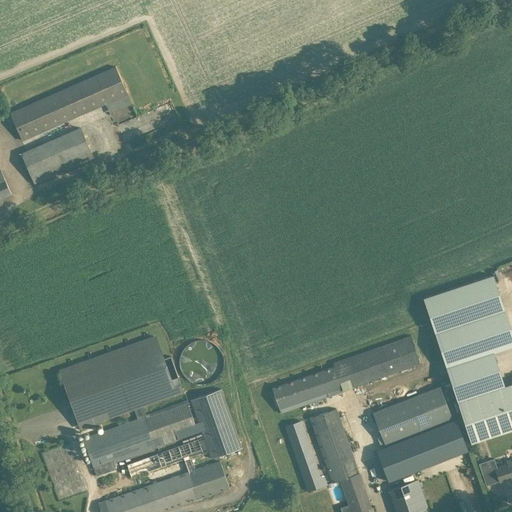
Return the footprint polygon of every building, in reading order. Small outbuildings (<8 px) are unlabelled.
[(9,111),(22,141),(105,104),(109,113),(132,103),(116,65),(9,111)] [(21,153),(34,183),(93,157),(80,128),(21,153)] [(0,198),(11,193),(1,171),(0,171),(0,198)] [(491,272),(495,281),(501,279),(497,269),(491,272)] [(272,388),(281,413),(420,363),(411,335),(333,363),(334,366),(272,388)] [(156,336),(59,370),(79,428),(134,409),(138,420),(144,417),(143,416),(146,415),(143,406),(183,391),(171,356),(164,358),(156,336)] [(180,367),(180,369),(181,370),(183,373),(184,376),(186,378),(188,380),(190,381),(192,382),(193,382),(195,383),(196,383),(199,384),(201,384),(204,384),(206,384),(206,383),(209,383),(211,381),(213,380),(214,380),(216,378),(218,376),(221,372),(221,370),(222,368),(223,366),(223,365),(223,362),(223,361),(223,360),(223,358),(223,355),(222,353),(220,350),(219,349),(218,348),(218,347),(216,345),(215,344),(213,343),(211,342),(210,341),(208,340),(206,340),(204,340),(202,339),(200,340),(197,340),(195,341),(192,342),(191,343),(188,344),(187,345),(185,347),(184,348),(182,350),(181,352),(180,354),(180,356),(179,358),(179,360),(179,362),(179,364),(180,366),(180,367)] [(511,383),(457,401),(471,443),(511,429),(511,383)] [(373,412),(385,444),(453,419),(441,387),(373,412)] [(105,501),(108,511),(159,511),(229,488),(219,461),(194,470),(189,457),(202,452),(202,454),(209,452),(211,458),(242,447),(221,388),(191,399),(205,438),(199,440),(198,439),(103,472),(100,463),(197,430),(187,400),(146,415),(143,416),(144,417),(138,420),(83,439),(100,489),(110,485),(140,474),(142,478),(148,476),(146,472),(184,459),(188,472),(171,478),(114,498),(105,501)] [(368,511),(367,509),(371,508),(336,408),(310,417),(333,482),(340,480),(351,511),(368,511)] [(455,419),(376,450),(388,481),(468,450),(455,419)] [(302,474),(308,491),(328,484),(324,475),(320,476),(300,420),(285,426),(299,466),(293,468),(295,476),(302,474)] [(495,469),(499,482),(511,477),(511,459),(507,461),(508,464),(495,469)] [(478,463),(482,474),(491,471),(487,460),(478,463)] [(389,489),(397,511),(428,511),(418,479),(389,489)]
